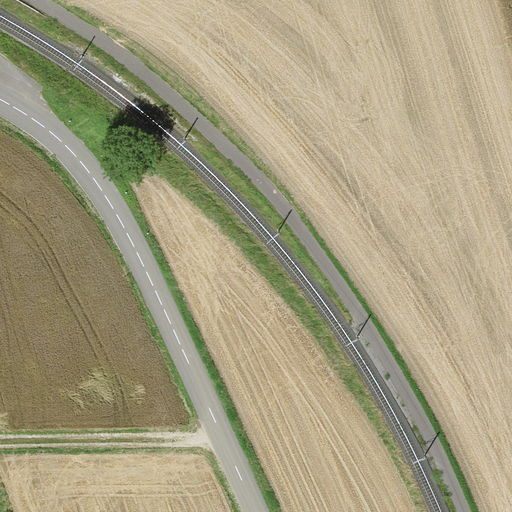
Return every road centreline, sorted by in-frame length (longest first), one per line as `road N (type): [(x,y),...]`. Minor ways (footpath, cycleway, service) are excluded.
road 1 (tertiary): [(0,101),(49,133),(104,195),(256,511)]
road 2 (track): [(225,443),(0,447)]
